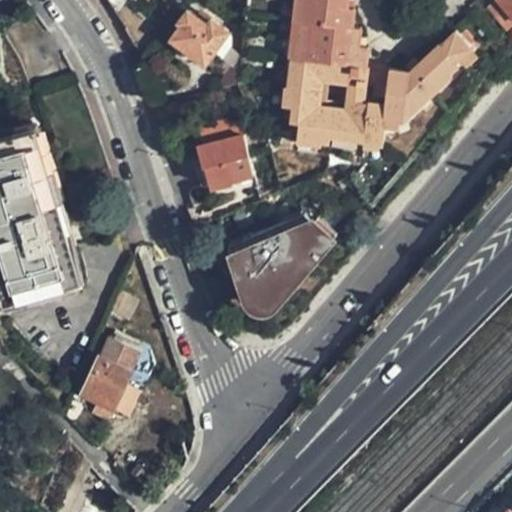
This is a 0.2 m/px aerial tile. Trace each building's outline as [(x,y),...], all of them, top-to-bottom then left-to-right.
[(289,149),(315,152),(375,157),(377,136),(384,137),(386,111),(380,109),(384,62),(380,62),(365,61),(367,42),(358,41),(359,20),(351,18),(351,1),(343,1),(342,0),(284,0),(275,100),(284,101),(284,118),(291,118),(289,149)] [(511,0),(490,0),(483,7),(504,28),(511,19),(511,0)] [(139,50),(161,20),(140,7),(126,27),(139,50)] [(229,28),(213,16),(209,23),(204,19),(188,9),(181,18),(184,21),(173,36),(207,60),(229,28)] [(209,23),(213,16),(208,13),(204,19),(209,23)] [(401,63),(384,62),(380,109),(386,111),(398,110),(451,72),(448,68),(458,60),(456,56),(472,44),(458,26),(438,40),(436,38),(401,63)] [(185,116),(180,97),(156,103),(160,124),(185,116)] [(243,118),(198,135),(214,178),(260,160),(243,118)] [(78,273),(61,217),(58,217),(49,184),(51,184),(36,132),(17,138),(16,135),(0,139),(0,283),(4,295),(20,290),(21,292),(62,280),(61,278),(78,273)] [(214,178),(198,135),(186,140),(203,183),(214,178)] [(269,282),(326,237),(323,233),(338,221),(322,199),(224,243),(233,272),(234,276),(237,282),(243,286),(249,287),(253,288),(258,287),(264,285),(269,282)] [(117,404),(131,370),(107,338),(85,389),(117,404)] [(126,463),(134,440),(120,435),(112,460),(126,463)] [(95,471),(81,456),(70,480),(84,485),(88,488),(95,471)] [(109,511),(114,497),(88,488),(84,485),(74,511),(109,511)]
